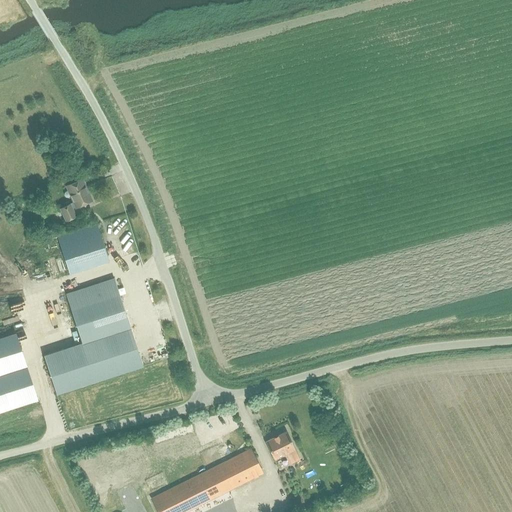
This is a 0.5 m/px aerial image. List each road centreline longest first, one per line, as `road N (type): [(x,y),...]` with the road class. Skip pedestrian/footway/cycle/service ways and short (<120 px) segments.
road 1 (unclassified): [(208,403),(124,165),(29,0)]
road 2 (unclassified): [(511,341),(393,353),(208,403)]
road 3 (unclassified): [(208,403),(0,455)]
